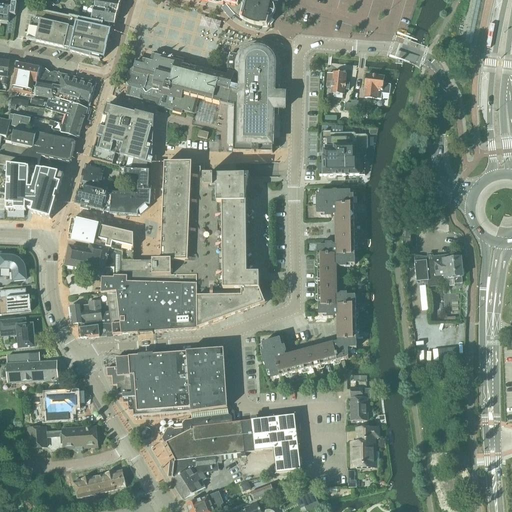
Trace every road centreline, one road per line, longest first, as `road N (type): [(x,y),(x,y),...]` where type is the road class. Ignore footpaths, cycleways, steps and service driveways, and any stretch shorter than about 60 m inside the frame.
road 1 (residential): [(73,350),(202,342),(291,309),(294,170)]
road 2 (residential): [(435,174),(440,77),(433,66),(381,48),(299,44)]
road 3 (tertiary): [(504,0),(488,178)]
road 4 (residential): [(73,350),(51,287),(50,243),(40,235),(0,234)]
road 5 (residential): [(0,466),(57,467),(130,450)]
road 6 (residential): [(294,170),(299,44)]
road 7 (tertiary): [(481,234),(485,354)]
